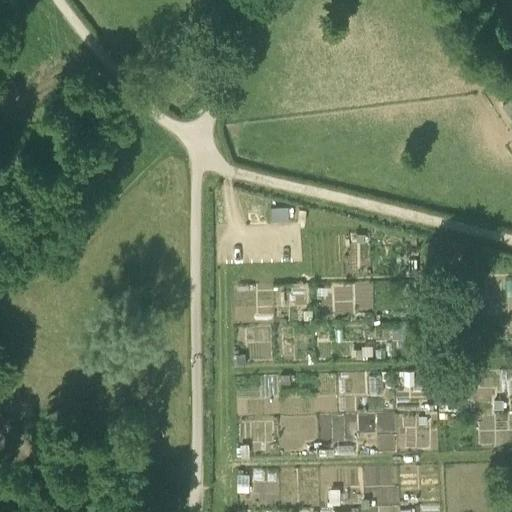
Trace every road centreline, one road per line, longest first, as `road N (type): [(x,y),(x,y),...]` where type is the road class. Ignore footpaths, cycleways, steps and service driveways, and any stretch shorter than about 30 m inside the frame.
road 1 (track): [(197,142),(192,511)]
road 2 (track): [(511,242),(404,216),(197,142)]
road 3 (track): [(197,142),(168,126),(58,0)]
road 4 (track): [(251,0),(197,142)]
